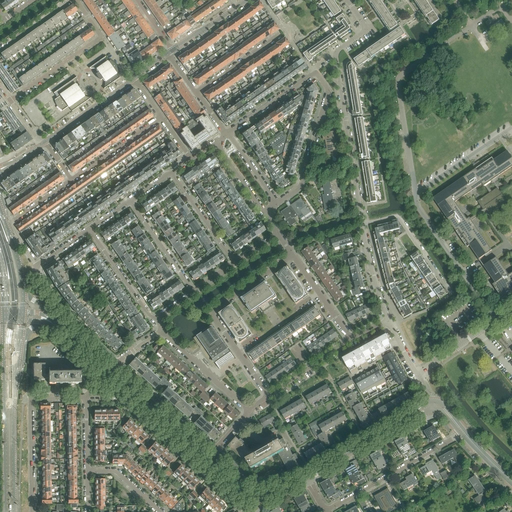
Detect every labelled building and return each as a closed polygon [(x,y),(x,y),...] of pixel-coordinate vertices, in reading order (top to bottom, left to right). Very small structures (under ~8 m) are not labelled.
[(132,1),(131,0),(125,0),(123,2),(124,4),(120,7),(121,9),(132,1)] [(155,1),(148,6),(151,10),(162,2),(160,0),(156,3),(155,1)] [(215,0),(212,0),(211,1),(216,9),(220,6),(215,0)] [(267,0),(266,1),(267,2),(272,9),(276,6),(271,0),(267,0)] [(330,0),(325,4),(328,8),(335,3),(332,0),(330,0)] [(390,15),(390,14),(391,13),(385,6),(384,6),(384,5),(385,5),(381,0),(367,0),(390,31),(398,26),(399,25),(397,23),(396,23),(395,22),(396,22),(391,14),(390,15)] [(415,0),(422,11),(432,25),(439,20),(430,6),(429,6),(430,5),(428,2),(427,2),(425,0),(415,0)] [(10,8),(5,1),(0,4),(5,11),(10,8)] [(135,4),(132,1),(121,9),(122,10),(126,8),(128,9),(135,4)] [(211,1),(207,4),(212,12),(216,9),(211,1)] [(259,1),(255,4),(259,11),(262,9),(264,12),(266,10),(259,1)] [(162,2),(151,10),(153,13),(160,8),(159,7),(163,4),(162,2)] [(95,3),(89,8),(92,13),(98,8),(95,3)] [(328,8),(331,12),(338,7),(335,3),(328,8)] [(135,4),(128,9),(129,11),(125,14),(126,16),(137,8),(135,4)] [(207,4),(203,7),(208,15),(212,12),(207,4)] [(250,8),(255,14),(257,12),(259,15),(261,14),(259,11),(255,4),(250,8)] [(73,5),(68,8),(72,14),(77,11),(73,5)] [(160,8),(153,13),(156,17),(167,9),(165,7),(161,10),(160,8)] [(203,7),(199,9),(204,17),(208,15),(203,7)] [(338,7),(331,12),(334,16),(341,12),(338,7)] [(68,8),(63,12),(67,18),(72,14),(68,8)] [(102,13),(98,8),(92,13),(95,18),(102,13)] [(140,12),(137,8),(126,16),(127,18),(132,15),(133,17),(140,12)] [(250,8),(246,11),(253,20),(254,19),(252,17),(255,15),(255,14),(250,8)] [(164,14),(168,11),(167,9),(156,17),(158,21),(165,16),(164,14)] [(199,9),(195,12),(200,20),(204,17),(199,9)] [(246,11),(241,14),(246,21),(249,19),(251,22),(253,20),(246,11)] [(133,17),(134,18),(130,21),(131,23),(142,15),(140,12),(133,17)] [(195,12),(191,15),(196,23),(200,20),(195,12)] [(102,13),(95,18),(99,23),(105,18),(107,17),(105,15),(103,16),(102,13)] [(241,14),(237,18),(244,27),(245,26),(243,23),(246,21),(241,14)] [(342,14),(335,19),(338,23),(345,18),(342,14)] [(145,19),(142,15),(131,23),(132,25),(137,22),(138,24),(145,19)] [(166,18),(165,16),(158,21),(161,24),(172,16),(171,15),(166,18)] [(191,15),(186,18),(192,26),(195,24),(196,24),(196,23),(191,15)] [(172,16),(161,24),(163,28),(170,23),(169,21),(173,18),(172,16)] [(184,16),(182,18),(185,22),(183,23),(188,30),(192,27),(184,16)] [(105,18),(99,23),(102,28),(109,23),(105,18)] [(237,18),(232,21),(237,27),(240,26),(242,28),(244,27),(237,18)] [(347,30),(349,29),(348,26),(350,25),(345,18),(338,23),(341,27),(339,29),(344,36),(348,33),(347,30)] [(138,24),(139,26),(135,29),(136,31),(147,23),(145,19),(138,24)] [(271,21),(272,24),(270,26),(275,32),(279,29),(272,20),(271,21)] [(489,29),(489,30),(492,34),(506,25),(502,20),(489,29)] [(178,21),(176,22),(184,33),(188,30),(183,23),(181,25),(178,21)] [(234,29),(237,27),(232,21),(228,24),(234,33),(236,32),(234,29)] [(176,22),(174,23),(177,27),(175,29),(180,36),(184,33),(176,22)] [(109,23),(102,28),(106,32),(112,28),(109,23)] [(150,26),(147,23),(136,31),(138,32),(142,29),(143,31),(150,26)] [(227,23),(223,26),(228,33),(230,31),(232,34),(234,33),(228,24),(227,23)] [(268,23),(266,24),(268,27),(265,29),(269,35),(270,36),(275,32),(270,26),(268,23)] [(144,33),(140,36),(141,38),(153,30),(150,26),(143,31),(144,33)] [(170,26),(169,27),(176,38),(180,36),(175,29),(173,30),(170,26)] [(223,26),(218,30),(225,39),(227,38),(225,35),(228,33),(223,26)] [(170,33),(168,34),(172,40),(174,40),(176,38),(169,27),(167,28),(170,33)] [(377,42),(372,45),(373,46),(369,49),(369,48),(364,51),(365,52),(354,60),(359,67),(401,38),(402,39),(406,36),(401,27),(386,37),(385,36),(381,40),(382,41),(378,43),(377,42)] [(112,28),(106,32),(109,37),(115,33),(112,28)] [(260,28),(258,29),(265,38),(269,35),(265,29),(265,28),(262,30),(260,28)] [(90,29),(85,32),(89,39),(94,35),(90,29)] [(257,30),(258,33),(256,35),(260,41),(265,38),(258,29),(257,30)] [(339,29),(335,32),(339,39),(344,36),(339,29)] [(155,34),(153,30),(141,38),(143,40),(147,37),(148,39),(149,38),(150,37),(155,34)] [(214,33),(219,39),(221,37),(223,40),(225,39),(218,30),(214,33)] [(85,32),(80,36),(84,42),(89,39),(85,32)] [(115,48),(114,48),(115,50),(116,49),(116,50),(117,49),(119,51),(126,46),(116,32),(115,33),(109,37),(108,38),(109,39),(108,39),(109,41),(110,41),(111,40),(112,42),(111,43),(112,44),(111,44),(112,45),(113,45),(114,44),(115,46),(114,47),(115,48)] [(214,33),(210,36),(216,46),(218,45),(216,42),(219,40),(219,39),(214,33)] [(332,33),(328,36),(333,43),(337,40),(332,33)] [(155,34),(150,37),(152,39),(153,38),(160,49),(163,47),(164,46),(159,40),(157,41),(155,37),(157,36),(155,34)] [(251,34),(249,35),(256,44),(260,41),(256,35),(253,37),(251,34)] [(249,39),(247,41),(251,48),(256,44),(249,35),(248,36),(249,39)] [(210,36),(205,40),(210,46),(213,44),(215,47),(216,46),(210,36)] [(328,36),(324,39),(329,46),(333,43),(328,36)] [(150,37),(149,38),(151,40),(154,44),(152,45),(157,52),(160,49),(153,38),(152,39),(150,37)] [(285,38),(280,41),(285,47),(288,46),(289,48),(291,47),(285,38)] [(70,41),(71,42),(75,49),(78,47),(79,47),(74,40),(73,39),(70,41)] [(324,39),(319,42),(324,49),(329,46),(324,39)] [(205,40),(201,43),(207,52),(209,51),(207,48),(210,46),(205,40)] [(240,42),(241,42),(247,51),(251,48),(247,41),(244,43),(242,40),(240,42)] [(276,44),(276,45),(280,51),(283,49),(285,51),(287,50),(285,47),(280,41),(276,44)] [(147,42),(145,44),(153,55),(157,52),(152,45),(150,47),(147,42)] [(241,46),(238,48),(243,55),(247,51),(241,42),(239,43),(241,46)] [(319,42),(315,45),(320,52),(324,49),(319,42)] [(201,43),(196,46),(201,53),(204,51),(206,53),(207,52),(201,43)] [(130,44),(122,50),(134,68),(140,64),(132,52),(128,55),(126,51),(132,47),(130,44)] [(145,44),(143,45),(146,49),(144,50),(149,57),(153,55),(145,44)] [(280,56),(278,53),(281,51),(280,51),(276,45),(272,48),(278,57),(280,56)] [(315,45),(311,48),(316,55),(320,52),(315,45)] [(200,57),(198,55),(201,53),(196,46),(192,49),(198,58),(200,57)] [(233,47),(232,48),(238,58),(243,55),(238,48),(235,50),(233,47)] [(137,49),(139,52),(145,60),(149,57),(144,50),(142,52),(139,48),(137,49)] [(232,52),(229,54),(233,60),(234,61),(238,58),(232,48),(230,50),(232,52)] [(272,48),(267,51),(272,57),(275,56),(276,58),(278,57),(272,48)] [(311,48),(307,51),(312,58),(316,55),(311,48)] [(137,49),(132,52),(140,64),(145,60),(139,52),(137,49)] [(192,49),(187,52),(191,58),(192,59),(195,57),(197,60),(198,58),(192,49)] [(271,62),(269,59),(272,57),(267,51),(263,54),(269,63),(271,62)] [(307,51),(302,54),(307,61),(308,61),(308,62),(312,59),(312,58),(307,51)] [(189,60),(191,58),(187,52),(182,55),(188,63),(189,64),(191,63),(189,60)] [(224,53),(222,54),(229,63),(233,60),(229,54),(226,55),(224,53)] [(222,58),(220,60),(224,67),(229,63),(222,54),(221,55),(222,58)] [(263,54),(258,57),(263,64),(265,62),(267,65),(269,63),(263,54)] [(179,57),(179,59),(188,72),(192,69),(195,67),(193,65),(191,67),(190,66),(187,68),(185,65),(188,63),(182,55),(179,57)] [(96,70),(97,70),(96,71),(98,73),(97,74),(97,75),(98,76),(98,77),(99,78),(100,79),(100,80),(101,80),(102,79),(104,82),(105,81),(105,82),(105,83),(105,84),(105,85),(105,86),(104,87),(104,88),(104,89),(120,78),(120,77),(119,78),(116,73),(118,72),(118,71),(118,72),(118,70),(117,70),(117,69),(117,68),(116,67),(116,66),(115,65),(114,64),(114,63),(113,63),(112,62),(111,61),(110,61),(111,61),(110,61),(108,63),(105,58),(106,57),(105,57),(89,68),(89,69),(89,68),(91,69),(92,69),(93,69),(95,69),(96,69),(96,70)] [(260,66),(263,64),(258,57),(254,60),(260,69),(260,70),(262,68),(260,66)] [(215,59),(213,60),(220,70),(224,67),(220,60),(217,62),(215,59)] [(295,59),(293,60),(301,71),(303,69),(304,69),(305,68),(306,67),(301,60),(297,62),(295,59)] [(211,62),(213,64),(211,66),(215,73),(220,70),(213,60),(211,62)] [(253,60),(249,63),(253,69),(256,68),(258,70),(260,69),(254,60),(253,60)] [(291,61),(294,64),(291,66),(296,74),(297,74),(299,73),(299,72),(301,71),(293,60),(291,61)] [(283,61),(281,62),(284,66),(292,77),(294,76),(296,75),(296,74),(291,66),(288,68),(286,65),(283,61)] [(346,67),(346,68),(347,70),(355,69),(356,68),(351,61),(348,64),(347,64),(347,65),(347,66),(346,66),(346,67)] [(251,71),(253,69),(249,63),(244,66),(251,75),(252,74),(251,71)] [(169,65),(165,67),(172,76),(176,73),(170,65),(169,65)] [(206,65),(204,67),(211,76),(215,73),(211,66),(208,68),(206,65)] [(244,66),(239,69),(240,70),(244,76),(247,74),(249,77),(251,75),(244,66)] [(282,68),(284,71),(281,73),(287,81),(287,80),(288,80),(289,79),(292,77),(284,66),(282,68)] [(165,67),(161,70),(161,71),(165,77),(168,75),(170,78),(172,76),(165,67)] [(204,67),(202,68),(204,71),(201,73),(202,73),(206,79),(211,76),(204,67)] [(242,78),(245,76),(244,76),(240,70),(235,73),(242,82),(244,81),(242,78)] [(163,79),(166,77),(165,77),(161,71),(157,74),(163,83),(165,82),(163,79)] [(196,74),(197,76),(202,83),(207,80),(206,79),(202,73),(199,75),(197,72),(196,74)] [(276,72),(274,73),(282,84),(284,82),(285,82),(286,82),(286,81),(287,81),(281,73),(278,75),(276,72)] [(21,75),(22,77),(27,84),(30,82),(25,75),(24,73),(21,75)] [(235,73),(231,76),(236,83),(238,81),(240,84),(242,82),(235,73)] [(275,78),(272,80),(277,87),(278,87),(280,86),(280,85),(282,84),(274,73),(272,74),(275,78)] [(157,74),(152,77),(156,83),(157,84),(160,82),(161,84),(163,83),(157,74)] [(193,75),(191,77),(197,85),(199,85),(202,83),(197,76),(195,78),(193,75)] [(156,88),(154,85),(156,83),(152,77),(152,76),(147,79),(152,86),(154,89),(156,88)] [(233,85),(236,83),(231,76),(226,79),(233,89),(235,87),(233,85)] [(58,97),(54,100),(55,100),(55,101),(55,102),(55,103),(56,104),(56,105),(57,106),(58,107),(58,108),(59,109),(60,109),(61,110),(62,111),(69,106),(73,111),(72,111),(72,112),(91,98),(90,98),(89,98),(88,97),(87,97),(86,97),(85,97),(84,96),(84,95),(83,93),(84,92),(83,91),(83,90),(82,89),(82,88),(81,87),(80,87),(80,86),(78,87),(77,85),(76,85),(76,84),(76,83),(76,82),(76,80),(76,79),(77,78),(77,77),(54,93),(54,94),(55,93),(58,97)] [(170,84),(171,86),(174,84),(176,87),(182,83),(183,82),(179,78),(175,81),(170,84)] [(144,82),(144,84),(149,92),(151,91),(149,88),(152,86),(147,79),(144,82)] [(226,79),(222,82),(227,89),(229,87),(231,90),(233,89),(226,79)] [(267,79),(265,80),(272,91),(275,89),(277,88),(277,87),(272,80),(269,82),(267,79)] [(263,81),(265,84),(262,86),(268,94),(269,94),(270,93),(270,92),(272,91),(265,80),(263,81)] [(308,92),(316,95),(317,91),(311,81),(304,86),(306,90),(307,90),(308,91),(308,92)] [(226,94),(224,91),(227,89),(222,82),(217,86),(224,95),(226,94)] [(177,90),(175,92),(176,94),(185,87),(182,83),(176,87),(175,87),(177,90)] [(268,94),(262,86),(259,88),(257,85),(255,86),(263,97),(265,96),(266,96),(267,95),(267,94),(268,94)] [(217,86),(213,89),(217,95),(218,95),(220,93),(222,96),(224,95),(217,86)] [(256,91),(253,93),(258,101),(259,100),(261,99),(263,97),(255,86),(253,88),(256,91)] [(180,94),(182,96),(188,92),(185,87),(176,94),(177,96),(180,94)] [(213,88),(208,91),(213,98),(215,101),(216,99),(215,97),(217,95),(213,89),(213,88)] [(136,101),(139,105),(140,106),(144,102),(141,97),(135,90),(133,89),(130,92),(136,101)] [(210,100),(213,98),(208,91),(204,94),(204,95),(210,104),(212,102),(210,100)] [(130,92),(125,95),(132,104),(134,108),(139,105),(136,101),(130,92)] [(182,96),(184,99),(181,101),(182,103),(192,96),(188,92),(182,96)] [(248,92),(246,93),(253,104),(256,102),(257,101),(258,101),(253,93),(250,95),(248,92)] [(161,93),(154,98),(157,103),(164,98),(161,93)] [(246,93),(244,94),(246,98),(243,100),(249,107),(250,107),(251,106),(251,105),(253,104),(246,93)] [(125,95),(121,98),(127,107),(130,111),(134,108),(132,104),(125,95)] [(301,99),(299,95),(291,100),(296,107),(299,105),(298,103),(300,102),(299,100),(301,99)] [(186,103),(188,105),(195,101),(192,96),(182,103),(183,105),(186,103)] [(127,107),(121,98),(116,101),(126,115),(129,113),(125,108),(127,107)] [(164,98),(157,103),(160,107),(167,102),(164,98)] [(238,98),(236,100),(244,110),(246,109),(247,109),(248,108),(248,107),(249,107),(243,100),(240,102),(238,98)] [(237,104),(234,106),(239,114),(240,114),(242,113),(242,112),(244,110),(236,100),(235,101),(237,104)] [(291,100),(286,104),(292,111),(296,108),(296,107),(291,100)] [(116,101),(112,104),(118,113),(121,111),(124,116),(126,115),(116,101)] [(195,101),(188,105),(190,108),(187,110),(188,112),(198,105),(195,101)] [(167,102),(160,107),(163,111),(170,106),(167,102)] [(112,104),(107,108),(117,122),(122,118),(118,113),(112,104)] [(286,104),(282,107),(287,114),(292,111),(286,104)] [(198,105),(188,112),(190,114),(192,112),(194,115),(195,114),(201,110),(198,105)] [(219,105),(214,109),(224,124),(230,121),(224,112),(219,105)] [(229,105),(227,106),(228,108),(235,117),(237,116),(239,115),(239,114),(234,106),(231,108),(229,105)] [(173,110),(170,106),(163,111),(166,115),(173,110)] [(282,107),(277,110),(283,117),(287,114),(282,107)] [(114,121),(113,121),(114,123),(117,122),(107,108),(103,111),(109,120),(112,118),(114,121)] [(228,108),(226,109),(226,110),(224,112),(230,121),(230,120),(231,120),(232,119),(235,117),(228,108)] [(144,113),(149,120),(153,117),(153,115),(149,109),(144,113)] [(197,117),(194,119),(196,120),(205,114),(202,109),(201,110),(195,114),(197,117)] [(173,110),(166,115),(169,120),(176,115),(173,110)] [(277,110),(273,113),(278,121),(283,117),(277,110)] [(11,111),(4,115),(3,117),(5,120),(13,114),(11,111)] [(103,111),(98,114),(105,123),(107,121),(110,124),(111,123),(109,120),(103,111)] [(144,113),(140,116),(145,123),(149,120),(144,113)] [(273,113),(268,116),(274,124),(278,121),(273,113)] [(7,123),(9,122),(16,117),(13,114),(5,120),(7,123)] [(98,114),(94,117),(104,131),(108,128),(105,123),(98,114)] [(195,121),(197,124),(190,128),(191,130),(187,133),(184,128),(178,133),(179,133),(180,135),(187,145),(187,146),(191,152),(192,153),(218,135),(218,133),(214,127),(213,127),(206,117),(204,115),(205,114),(196,120),(195,121)] [(179,119),(176,115),(169,120),(172,124),(179,119)] [(140,116),(136,119),(141,126),(145,123),(140,116)] [(268,116),(264,119),(269,127),(274,124),(268,116)] [(94,117),(89,120),(99,134),(104,131),(94,117)] [(136,119),(132,122),(137,129),(141,126),(136,119)] [(179,119),(172,124),(175,128),(182,123),(179,119)] [(264,119),(259,122),(265,130),(269,127),(264,119)] [(96,135),(94,136),(95,137),(99,134),(89,120),(85,124),(90,131),(93,130),(96,135)] [(132,122),(127,125),(132,132),(137,129),(132,122)] [(259,122),(255,126),(257,129),(260,133),(265,130),(259,122)] [(182,123),(175,128),(178,133),(184,128),(185,128),(182,123)] [(88,133),(90,131),(85,124),(80,127),(87,137),(89,135),(88,133)] [(127,125),(123,128),(128,135),(132,132),(127,125)] [(159,125),(155,128),(160,135),(165,132),(160,126),(159,125)] [(22,126),(18,129),(22,135),(23,135),(28,143),(31,141),(32,140),(22,126)] [(80,127),(76,130),(81,138),(84,136),(85,138),(87,137),(80,127)] [(123,128),(119,130),(124,138),(128,135),(123,128)] [(155,128),(151,131),(156,138),(160,135),(155,128)] [(253,134),(253,133),(252,132),(250,129),(242,134),(245,139),(253,134)] [(79,139),(81,138),(76,130),(71,133),(77,141),(78,143),(80,142),(79,139)] [(119,130),(115,133),(120,141),(124,138),(119,130)] [(151,131),(147,134),(152,141),(156,138),(151,131)] [(337,142),(336,132),(322,134),(323,134),(324,140),(326,140),(327,149),(325,150),(326,155),(331,154),(332,154),(333,154),(336,153),(335,148),(334,142),(335,142),(337,142)] [(74,143),(77,141),(71,133),(67,136),(74,147),(76,145),(74,143)] [(115,133),(111,136),(115,144),(120,141),(115,133)] [(285,143),(286,139),(282,133),(281,134),(276,137),(274,139),(269,143),(278,155),(282,153),(285,143)] [(147,134),(143,137),(148,144),(152,141),(147,134)] [(253,134),(245,139),(249,143),(256,138),(253,134)] [(22,135),(17,139),(17,137),(16,135),(14,137),(22,147),(28,143),(23,135),(22,135)] [(68,147),(70,145),(72,148),(74,147),(67,136),(62,139),(68,147)] [(111,136),(106,139),(111,147),(115,144),(111,136)] [(14,137),(12,138),(14,140),(15,141),(10,144),(15,152),(22,147),(14,137)] [(143,137),(138,140),(143,147),(148,144),(143,137)] [(256,138),(249,143),(252,148),(259,143),(256,138)] [(65,151),(69,148),(68,147),(62,139),(58,143),(66,154),(68,153),(67,151),(66,151),(65,151)] [(106,139),(102,142),(107,149),(111,147),(106,139)] [(138,140),(134,143),(139,150),(143,147),(138,140)] [(102,142),(98,145),(103,152),(107,149),(102,142)] [(183,158),(181,155),(172,142),(167,146),(169,150),(175,158),(176,158),(178,161),(183,158)] [(54,145),(54,147),(63,160),(68,156),(66,154),(58,143),(54,145)] [(134,143),(130,146),(135,153),(139,150),(134,143)] [(259,143),(252,148),(255,152),(262,147),(259,143)] [(98,145),(94,148),(99,155),(103,152),(98,145)] [(130,146),(126,149),(131,156),(135,153),(130,146)] [(264,150),(265,149),(263,147),(262,147),(255,152),(258,157),(265,152),(264,150)] [(94,148),(89,151),(94,158),(99,155),(94,148)] [(126,149),(121,152),(126,159),(131,156),(126,149)] [(175,158),(169,150),(167,152),(166,151),(164,152),(171,162),(173,160),(174,160),(175,159),(175,158)] [(89,151),(85,154),(90,161),(94,158),(89,151)] [(163,156),(161,157),(166,165),(167,165),(168,164),(169,163),(171,162),(164,152),(163,151),(161,152),(163,156)] [(433,198),(467,247),(469,246),(479,259),(492,250),(471,221),(487,210),(492,218),(510,206),(497,188),(492,192),(487,184),(511,166),(511,157),(507,151),(494,160),(492,158),(433,198)] [(46,153),(44,152),(41,155),(47,164),(48,163),(50,162),(53,167),(55,165),(46,153)] [(121,152),(117,155),(122,162),(126,159),(121,152)] [(265,152),(258,157),(259,158),(258,159),(260,161),(268,156),(265,152)] [(85,154),(81,157),(86,164),(90,161),(85,154)] [(41,155),(36,158),(42,167),(43,166),(46,165),(48,167),(50,166),(48,163),(47,164),(41,155)] [(117,155),(113,158),(118,165),(122,162),(117,155)] [(210,156),(210,157),(208,158),(215,168),(217,170),(220,168),(220,167),(220,166),(220,165),(213,155),(212,155),(210,156)] [(156,156),(154,157),(161,168),(164,167),(165,166),(166,165),(161,157),(158,159),(156,156)] [(268,156),(260,161),(262,164),(262,163),(263,165),(271,160),(268,156)] [(81,157),(77,160),(82,167),(86,164),(81,157)] [(154,157),(152,159),(154,162),(151,164),(157,171),(158,171),(159,170),(161,168),(154,157)] [(45,169),(43,166),(42,167),(36,158),(32,161),(38,170),(39,170),(41,168),(43,170),(45,169)] [(113,158),(109,161),(114,168),(118,165),(113,158)] [(205,159),(206,160),(204,161),(212,173),(214,172),(213,170),(215,168),(208,158),(205,159)] [(77,160),(72,163),(77,170),(82,167),(77,160)] [(271,160),(263,165),(265,166),(264,167),(266,169),(273,164),(271,160)] [(32,161),(27,164),(34,173),(37,171),(39,174),(40,173),(41,172),(39,170),(38,170),(32,161)] [(109,161),(105,164),(110,170),(114,168),(109,161)] [(200,164),(208,176),(212,173),(204,161),(202,162),(200,163),(200,164)] [(157,171),(151,164),(149,166),(146,162),(145,164),(152,175),(154,173),(155,173),(156,172),(157,171)] [(72,163),(68,166),(72,173),(74,173),(77,170),(72,163)] [(36,175),(34,173),(27,164),(23,167),(29,176),(30,176),(32,174),(34,177),(36,175)] [(105,164),(100,167),(105,173),(110,170),(105,164)] [(145,168),(142,170),(147,178),(148,178),(150,177),(150,176),(152,175),(145,164),(143,165),(145,168)] [(197,166),(195,167),(204,179),(208,176),(200,164),(199,164),(197,166)] [(273,164),(266,169),(267,172),(268,171),(269,173),(276,168),(273,164)] [(30,180),(32,178),(30,176),(29,176),(23,167),(18,171),(25,180),(25,179),(28,177),(30,180)] [(100,167),(96,169),(101,176),(105,173),(100,167)] [(204,179),(195,167),(192,168),(193,169),(191,170),(199,182),(204,179)] [(286,169),(289,170),(288,175),(293,176),(295,169),(287,167),(286,169)] [(276,168),(269,173),(270,175),(271,178),(279,172),(276,168)] [(96,169),(92,172),(97,179),(101,176),(96,169)] [(137,169),(135,170),(143,181),(145,180),(146,180),(147,179),(147,178),(142,170),(139,172),(137,169)] [(220,169),(213,174),(216,179),(223,174),(222,172),(222,171),(221,170),(220,169)] [(135,170),(133,172),(135,175),(133,177),(138,185),(139,184),(140,183),(141,183),(143,181),(135,170)] [(187,172),(187,173),(195,185),(199,182),(191,170),(190,171),(189,171),(187,172)] [(25,183),(27,182),(25,179),(25,180),(18,171),(14,174),(20,183),(21,182),(23,180),(25,183)] [(55,175),(60,182),(64,180),(64,178),(60,172),(55,175)] [(92,172),(88,175),(93,182),(97,179),(92,172)] [(279,172),(271,178),(273,180),(274,180),(275,181),(282,176),(279,172)] [(183,175),(183,176),(182,176),(188,185),(187,186),(189,189),(195,185),(187,173),(185,174),(183,175)] [(14,174),(9,177),(16,186),(16,185),(19,184),(21,186),(23,185),(21,182),(20,183),(14,174)] [(227,178),(226,178),(226,177),(225,176),(223,174),(216,179),(219,183),(227,178)] [(55,175),(51,178),(56,185),(60,182),(55,175)] [(88,175),(83,178),(88,185),(93,182),(88,175)] [(128,176),(126,177),(133,188),(135,186),(136,186),(137,185),(138,185),(133,177),(130,179),(128,176)] [(276,183),(275,183),(277,186),(285,180),(282,176),(275,181),(276,183)] [(16,189),(18,188),(16,185),(16,186),(9,177),(5,180),(11,189),(12,188),(14,187),(16,189)] [(126,177),(124,178),(126,182),(123,184),(129,191),(130,191),(131,190),(131,189),(133,188),(126,177)] [(51,178),(47,181),(52,188),(56,185),(51,178)] [(83,178),(79,181),(84,188),(88,185),(83,178)] [(227,178),(219,183),(222,188),(230,183),(228,181),(228,180),(228,179),(227,179),(227,178)] [(285,180),(277,186),(279,188),(280,189),(284,186),(285,187),(287,186),(286,185),(290,182),(291,181),(292,179),(288,178),(285,180)] [(332,195),(333,200),(332,200),(332,205),(342,203),(342,204),(342,203),(341,199),(342,199),(342,198),(341,198),(340,190),(338,191),(336,182),(336,178),(338,178),(330,179),(332,193),(333,193),(332,193),(333,193),(334,195),(332,195)] [(326,198),(323,199),(324,199),(326,211),(326,210),(330,209),(330,207),(330,205),(332,205),(332,200),(333,200),(332,195),(334,195),(333,193),(332,193),(333,193),(332,193),(330,179),(322,180),(322,181),(323,180),(325,194),(326,198)] [(5,180),(0,183),(6,192),(10,190),(12,193),(14,191),(12,188),(11,189),(5,180)] [(47,181),(43,184),(48,191),(52,188),(47,181)] [(79,181),(75,184),(80,191),(84,188),(79,181)] [(118,182),(116,184),(124,194),(126,193),(127,193),(128,192),(128,191),(129,191),(123,184),(121,185),(118,182)] [(194,190),(195,192),(202,187),(199,183),(193,188),(194,190)] [(232,187),(232,186),(232,185),(231,185),(230,183),(222,188),(225,192),(233,187),(232,187)] [(43,184),(39,187),(44,194),(48,191),(43,184)] [(75,184),(71,187),(76,194),(80,191),(75,184)] [(117,188),(114,190),(119,198),(120,197),(122,196),(124,194),(116,184),(114,185),(117,188)] [(167,187),(172,194),(175,192),(175,193),(177,192),(172,184),(171,184),(170,184),(168,185),(168,186),(167,187)] [(39,187),(34,190),(39,197),(44,194),(39,187)] [(71,187),(67,190),(72,197),(76,194),(71,187)] [(165,188),(163,190),(168,197),(172,194),(167,187),(166,187),(165,188)] [(202,187),(195,192),(197,195),(197,194),(198,196),(205,191),(202,187)] [(235,190),(235,189),(234,188),(233,188),(233,187),(225,192),(228,197),(236,192),(235,190)] [(119,198),(114,190),(111,192),(109,189),(107,190),(115,201),(117,199),(119,198)] [(34,190),(30,193),(35,200),(39,197),(34,190)] [(67,190),(62,193),(67,200),(72,197),(67,190)] [(105,191),(107,195),(105,197),(110,204),(111,204),(112,203),(112,202),(115,201),(107,190),(105,191)] [(160,191),(159,193),(164,200),(168,197),(163,190),(162,190),(161,191),(160,191)] [(198,196),(199,197),(201,200),(207,195),(205,191),(198,196)] [(238,194),(238,193),(237,192),(236,192),(228,197),(232,201),(239,196),(238,194)] [(30,193),(26,196),(31,203),(35,200),(30,193)] [(62,193),(58,196),(63,203),(67,200),(62,193)] [(155,195),(154,196),(159,203),(164,200),(159,193),(157,194),(156,194),(155,195)] [(100,195),(98,197),(105,207),(107,206),(108,206),(109,205),(109,204),(110,204),(105,197),(102,198),(100,195)] [(207,195),(201,200),(202,202),(203,202),(204,203),(210,199),(213,197),(212,195),(209,197),(207,195)] [(26,196),(22,199),(27,206),(31,203),(26,196)] [(58,196),(54,199),(59,206),(63,203),(58,196)] [(152,197),(150,199),(155,206),(157,208),(159,207),(157,204),(159,203),(154,196),(153,196),(152,197)] [(239,196),(232,201),(235,206),(242,200),(242,199),(241,198),(240,198),(239,196)] [(96,198),(98,201),(95,203),(101,211),(101,210),(102,210),(103,209),(105,207),(98,197),(96,198)] [(179,198),(173,202),(170,204),(172,206),(174,204),(175,206),(182,201),(181,199),(180,199),(179,198)] [(22,199),(17,202),(22,209),(27,206),(22,199)] [(54,199),(50,202),(55,209),(59,206),(54,199)] [(146,201),(146,202),(151,209),(155,206),(150,199),(148,200),(147,201),(146,201)] [(204,203),(205,205),(204,205),(206,207),(213,202),(210,199),(204,203)] [(291,206),(298,216),(302,213),(304,217),(311,212),(308,209),(309,209),(308,208),(307,206),(306,207),(301,199),(291,206)] [(242,200),(235,206),(238,210),(245,205),(244,203),(244,202),(243,201),(242,201),(242,200)] [(185,205),(184,204),(182,201),(175,206),(178,210),(185,205)] [(213,202),(206,207),(208,210),(208,209),(209,211),(215,206),(222,202),(221,201),(217,203),(216,203),(214,204),(213,202)] [(17,202),(13,205),(18,212),(22,209),(17,202)] [(50,202),(45,205),(50,212),(55,209),(50,202)] [(90,202),(88,203),(96,214),(98,212),(99,212),(100,212),(100,211),(101,211),(95,203),(93,205),(90,202)] [(142,204),(141,205),(147,213),(149,211),(148,210),(151,209),(146,202),(145,202),(144,202),(143,203),(142,204)] [(89,208),(86,210),(91,217),(92,217),(94,216),(94,215),(96,214),(88,203),(86,204),(89,208)] [(13,205),(9,208),(14,215),(18,212),(13,205)] [(45,205),(41,208),(46,215),(50,212),(45,205)] [(185,205),(178,210),(176,212),(177,213),(179,212),(181,214),(188,209),(186,207),(185,205)] [(245,205),(238,210),(241,214),(248,209),(248,208),(247,207),(246,207),(245,205)] [(215,206),(209,211),(210,213),(211,213),(212,215),(218,210),(215,206)] [(288,222),(287,222),(288,223),(290,226),(296,222),(294,219),(298,216),(291,206),(281,212),(287,220),(286,220),(288,222)] [(41,208),(37,211),(42,218),(46,215),(41,208)] [(81,208),(79,210),(87,221),(87,220),(89,219),(91,218),(91,217),(86,210),(83,211),(81,208)] [(189,211),(188,209),(181,214),(183,217),(190,213),(189,211)] [(248,209),(241,214),(244,219),(251,214),(250,212),(250,211),(249,210),(248,210),(248,209)] [(79,214),(77,216),(82,224),(83,224),(84,223),(84,222),(87,221),(79,210),(77,211),(79,214)] [(213,216),(212,216),(214,219),(221,214),(218,210),(212,215),(213,216)] [(37,211),(33,214),(38,221),(42,218),(37,211)] [(127,215),(126,215),(131,222),(134,220),(134,222),(136,220),(131,212),(130,213),(129,213),(127,214),(127,215)] [(152,217),(153,218),(153,219),(155,221),(162,216),(159,212),(152,217)] [(190,213),(183,217),(181,219),(182,221),(185,219),(186,221),(193,216),(191,214),(190,213)] [(33,214),(29,217),(34,224),(38,221),(33,214)] [(221,214),(214,219),(215,221),(216,221),(217,222),(223,218),(226,216),(225,214),(222,216),(221,214)] [(251,214),(244,219),(247,223),(254,218),(254,217),(253,216),(251,214)] [(72,215),(70,216),(77,227),(79,226),(80,226),(81,225),(82,224),(77,216),(74,218),(72,215)] [(124,217),(122,218),(127,225),(131,222),(126,215),(126,216),(125,216),(124,216),(124,217)] [(70,221),(67,223),(73,230),(74,230),(75,229),(77,227),(70,216),(68,217),(70,221)] [(162,216),(155,221),(156,224),(157,223),(158,225),(165,220),(162,216)] [(193,216),(186,221),(187,223),(185,225),(186,227),(189,225),(195,220),(194,219),(193,216)] [(29,217),(24,220),(29,227),(34,224),(29,217)] [(119,220),(118,221),(123,228),(127,225),(122,218),(122,219),(121,219),(120,219),(119,220)] [(217,222),(218,224),(217,224),(219,226),(226,221),(223,218),(217,222)] [(24,220),(20,223),(25,230),(29,227),(24,220)] [(165,220),(158,225),(159,226),(159,227),(160,229),(168,224),(165,220)] [(197,223),(196,221),(195,221),(195,220),(189,225),(190,227),(187,228),(189,230),(191,229),(198,224),(197,223)] [(62,221),(60,223),(68,234),(70,232),(71,232),(72,231),(73,230),(67,223),(65,225),(62,221)] [(114,224),(113,224),(118,231),(123,228),(118,221),(116,222),(115,222),(114,223),(114,224)] [(226,221),(219,226),(221,228),(222,230),(229,225),(226,221)] [(255,224),(256,226),(261,233),(262,233),(263,233),(264,232),(264,231),(265,230),(260,222),(258,223),(257,223),(255,224)] [(20,223),(16,226),(21,233),(25,230),(20,223)] [(58,224),(61,227),(58,229),(63,237),(64,236),(66,236),(66,235),(68,234),(60,223),(58,224)] [(111,226),(109,227),(114,234),(118,231),(113,224),(113,225),(112,225),(111,225),(111,226)] [(168,224),(160,229),(162,232),(163,232),(164,233),(171,228),(168,224)] [(198,224),(191,229),(194,232),(201,228),(199,225),(199,226),(198,224)] [(383,224),(377,226),(378,228),(375,229),(376,232),(373,232),(375,240),(381,239),(380,234),(385,233),(383,224)] [(222,230),(223,231),(224,234),(231,229),(229,225),(222,230)] [(138,226),(131,231),(134,235),(141,230),(140,228),(139,228),(138,226)] [(256,226),(252,229),(257,236),(258,235),(259,235),(260,234),(261,233),(256,226)] [(105,230),(110,237),(114,234),(109,227),(107,228),(106,229),(105,230)] [(53,228),(51,229),(59,240),(61,239),(63,238),(63,237),(58,229),(55,231),(53,228)] [(165,235),(164,235),(166,237),(174,232),(171,228),(164,233),(165,235)] [(201,228),(194,232),(197,236),(203,232),(202,230),(201,228)] [(49,231),(51,234),(48,236),(49,237),(53,242),(54,243),(55,243),(56,242),(59,240),(51,229),(49,231)] [(231,229),(224,234),(226,236),(228,237),(234,233),(231,229)] [(252,229),(247,232),(252,239),(253,239),(255,238),(255,237),(257,236),(252,229)] [(107,239),(110,237),(105,230),(104,231),(103,231),(102,232),(101,233),(100,233),(106,241),(108,240),(107,239)] [(141,230),(134,235),(137,240),(144,235),(143,233),(141,230)] [(36,241),(37,240),(41,237),(37,232),(35,234),(25,240),(26,241),(27,243),(28,244),(31,242),(32,243),(33,243),(33,242),(35,240),(36,241)] [(174,232),(166,237),(168,240),(169,241),(176,236),(179,235),(178,233),(175,235),(174,232)] [(203,232),(197,236),(199,240),(206,235),(204,233),(203,232)] [(247,232),(243,235),(248,242),(250,241),(252,240),(252,239),(247,232)] [(235,233),(233,235),(237,240),(234,241),(239,248),(240,248),(241,248),(242,247),(244,245),(239,238),(235,233)] [(344,236),(346,245),(353,242),(352,240),(352,239),(350,234),(344,236)] [(144,235),(137,240),(140,244),(147,238),(145,236),(144,235)] [(206,235),(199,240),(198,241),(200,245),(202,244),(208,239),(207,238),(208,238),(206,235)] [(243,235),(239,238),(244,245),(245,245),(246,244),(248,242),(243,235)] [(169,241),(170,243),(172,246),(179,241),(176,236),(169,241)] [(344,236),(337,238),(340,247),(346,245),(344,236)] [(33,242),(33,243),(32,243),(31,242),(28,244),(32,249),(42,242),(42,243),(43,242),(43,241),(41,237),(37,240),(36,241),(35,240),(33,242)] [(149,241),(147,238),(140,244),(143,248),(150,243),(149,241)] [(337,238),(331,240),(333,249),(340,247),(337,238)] [(208,239),(202,244),(204,248),(211,243),(210,240),(209,241),(208,239)] [(112,247),(114,250),(121,245),(118,240),(111,245),(112,247)] [(88,241),(85,243),(91,252),(95,248),(90,241),(88,242),(88,241)] [(179,241),(172,246),(174,248),(175,250),(182,245),(179,241)] [(231,242),(229,243),(235,252),(236,251),(237,251),(238,250),(238,249),(239,248),(234,241),(232,243),(231,242)] [(32,249),(35,254),(38,258),(52,249),(47,243),(44,245),(42,243),(42,242),(32,249)] [(83,246),(81,247),(86,255),(91,252),(85,243),(82,245),(83,246)] [(150,243),(143,248),(146,252),(153,247),(151,244),(150,243)] [(212,245),(213,245),(211,243),(204,248),(202,249),(205,253),(207,252),(214,247),(212,245)] [(325,244),(322,246),(327,255),(330,253),(325,244)] [(121,245),(114,250),(115,252),(116,252),(117,254),(126,247),(124,246),(123,247),(121,245)] [(176,251),(178,254),(185,249),(182,245),(175,250),(176,251)] [(79,248),(76,250),(82,258),(86,255),(81,247),(79,248)] [(117,254),(118,255),(119,258),(127,253),(125,250),(127,249),(126,247),(117,254)] [(153,247),(146,252),(148,256),(155,251),(154,249),(155,249),(153,247)] [(302,252),(305,257),(312,252),(309,247),(302,252)] [(185,249),(178,254),(179,256),(180,256),(181,258),(188,253),(185,249)] [(73,252),(72,253),(77,261),(82,258),(76,250),(73,252)] [(155,251),(148,256),(151,260),(159,255),(157,253),(155,251)] [(214,253),(215,255),(220,262),(221,261),(222,261),(223,260),(224,259),(219,251),(217,252),(216,251),(214,253)] [(419,251),(411,256),(414,261),(421,256),(422,255),(419,251)] [(312,252),(305,257),(306,257),(309,261),(309,262),(316,257),(315,257),(312,252)] [(68,255),(69,255),(67,257),(73,265),(77,261),(72,253),(71,253),(68,255)] [(127,253),(119,258),(121,260),(122,260),(123,262),(130,257),(127,253)] [(182,259),(182,260),(183,262),(191,257),(188,253),(181,258),(182,259)] [(357,261),(357,258),(352,259),(350,253),(349,253),(346,254),(343,255),(344,261),(349,260),(350,267),(359,265),(358,264),(359,264),(357,261)] [(90,260),(88,261),(89,263),(92,262),(93,264),(100,259),(100,258),(99,257),(98,256),(97,255),(94,258),(90,260)] [(160,258),(160,257),(159,255),(151,260),(154,264),(161,259),(160,258)] [(215,255),(211,258),(216,265),(217,264),(218,264),(219,263),(219,262),(220,262),(215,255)] [(414,261),(412,262),(414,267),(424,260),(421,256),(414,261)] [(65,257),(62,259),(63,260),(62,260),(68,268),(73,265),(67,257),(66,258),(65,257)] [(123,262),(124,263),(123,264),(125,266),(133,261),(130,257),(123,262)] [(191,257),(183,262),(185,265),(185,264),(187,266),(194,261),(191,257)] [(309,262),(312,266),(312,267),(319,262),(315,257),(316,257),(309,262)] [(511,272),(509,275),(496,257),(483,266),(495,283),(492,284),(502,299),(511,291),(511,272)] [(211,258),(206,261),(211,268),(212,268),(213,268),(214,267),(214,266),(216,265),(211,258)] [(93,264),(94,266),(92,267),(93,269),(102,262),(102,261),(102,260),(101,259),(100,259),(93,264)] [(161,259),(154,264),(157,268),(164,263),(163,261),(162,261),(161,259)] [(424,260),(414,267),(417,271),(426,264),(424,260)] [(133,261),(125,266),(127,269),(127,268),(128,270),(135,265),(133,261)] [(206,261),(202,264),(207,271),(209,270),(211,269),(211,268),(206,261)] [(105,266),(105,265),(104,264),(103,264),(102,262),(93,269),(95,271),(97,269),(98,271),(105,266)] [(319,262),(312,267),(313,267),(316,271),(315,272),(316,272),(322,267),(319,262)] [(47,271),(48,272),(47,272),(49,275),(49,274),(50,276),(60,270),(62,268),(58,263),(54,266),(54,265),(51,267),(51,268),(50,269),(50,268),(48,269),(48,270),(47,271)] [(167,267),(166,266),(164,263),(157,268),(160,272),(167,267)] [(202,264),(198,267),(203,274),(204,274),(205,273),(205,272),(207,271),(202,264)] [(426,264),(417,271),(420,275),(421,275),(429,269),(426,264)] [(128,270),(130,271),(129,272),(131,274),(138,269),(135,265),(128,270)] [(288,265),(275,274),(296,304),(309,295),(288,265)] [(359,265),(350,267),(352,274),(360,272),(361,271),(359,268),(359,265)] [(105,266),(98,271),(99,273),(97,274),(98,276),(108,270),(107,269),(107,268),(106,267),(105,266)] [(167,267),(160,272),(163,276),(170,271),(168,269),(167,267)] [(198,267),(193,270),(198,277),(199,277),(200,277),(201,276),(201,275),(203,274),(198,267)] [(316,272),(319,276),(319,277),(326,272),(322,267),(323,267),(322,267),(316,272)] [(138,269),(131,274),(133,277),(134,278),(141,273),(138,269)] [(429,269),(421,275),(423,279),(432,273),(429,269)] [(50,277),(52,280),(54,282),(65,275),(63,272),(62,272),(60,270),(50,276),(50,277)] [(110,273),(109,271),(108,270),(98,276),(100,278),(102,276),(103,278),(110,274),(110,273)] [(190,271),(188,272),(194,280),(195,279),(196,280),(197,279),(198,278),(198,277),(193,270),(191,272),(190,271)] [(170,271),(163,276),(166,281),(173,276),(172,274),(170,271)] [(135,280),(137,283),(144,277),(142,275),(144,274),(143,272),(141,273),(134,278),(135,280)] [(329,277),(326,272),(319,277),(319,276),(321,278),(323,281),(322,281),(322,282),(329,277)] [(362,279),(363,278),(361,276),(360,272),(352,274),(354,282),(362,280),(362,279)] [(432,273),(423,279),(426,283),(435,277),(432,273)] [(110,274),(103,278),(104,280),(102,282),(104,284),(113,277),(112,276),(112,275),(111,274),(110,274)] [(65,275),(54,282),(55,285),(54,285),(57,288),(68,281),(66,278),(66,277),(65,275)] [(113,277),(104,284),(105,285),(107,284),(108,286),(115,281),(115,280),(114,279),(113,277)] [(144,277),(137,283),(138,285),(139,285),(140,286),(148,281),(149,280),(147,278),(146,280),(144,277)] [(329,277),(322,282),(323,282),(323,281),(325,284),(326,286),(333,282),(333,281),(332,282),(329,277)] [(435,277),(426,283),(429,287),(431,286),(438,281),(435,277)] [(177,282),(174,284),(179,291),(180,290),(181,290),(182,289),(182,288),(183,288),(178,280),(176,281),(177,282)] [(356,289),(351,290),(353,296),(361,294),(359,288),(364,287),(364,286),(365,286),(363,283),(362,280),(354,282),(356,289)] [(118,285),(117,283),(116,281),(115,281),(108,286),(110,288),(107,289),(109,291),(118,285)] [(141,288),(142,291),(150,286),(151,285),(148,281),(140,286),(141,288)] [(272,306),(280,301),(277,296),(271,288),(270,289),(269,287),(270,286),(266,281),(241,298),(245,303),(246,303),(247,305),(246,306),(252,313),(255,318),(263,312),(272,306)] [(438,281),(431,286),(434,290),(441,286),(438,281)] [(333,282),(326,286),(326,287),(326,286),(327,288),(330,291),(329,291),(336,287),(336,286),(336,287),(333,282)] [(394,282),(386,285),(389,291),(396,287),(394,282)] [(65,283),(58,289),(61,294),(60,294),(62,297),(63,297),(64,298),(71,292),(65,283)] [(174,284),(170,287),(175,294),(176,292),(177,293),(178,292),(178,291),(179,291),(174,284)] [(118,285),(109,291),(110,293),(112,291),(113,293),(120,288),(120,287),(120,286),(119,286),(118,285)] [(150,286),(142,291),(144,293),(145,293),(146,295),(153,290),(150,286)] [(396,287),(389,291),(391,296),(401,291),(398,286),(396,287)] [(434,290),(432,292),(435,296),(437,295),(444,290),(441,286),(434,290)] [(170,287),(165,290),(170,297),(171,296),(172,296),(173,295),(175,294),(170,287)] [(330,291),(333,296),(339,292),(340,292),(340,291),(339,292),(336,287),(329,291),(330,291)] [(115,295),(113,297),(114,298),(123,292),(122,291),(122,290),(121,289),(120,288),(113,293),(115,295)] [(444,290),(437,295),(440,299),(448,293),(445,289),(444,290)] [(165,290),(161,293),(166,300),(168,299),(170,298),(170,297),(165,290)] [(401,291),(391,296),(394,300),(403,295),(401,291)] [(65,299),(64,299),(66,302),(67,302),(71,306),(78,300),(71,292),(64,298),(65,299)] [(123,292),(114,298),(115,300),(117,299),(119,301),(126,296),(125,295),(125,293),(124,293),(123,292)] [(336,301),(343,297),(343,296),(339,292),(333,296),(336,301)] [(161,293),(157,296),(162,303),(162,302),(163,302),(164,302),(164,301),(166,300),(161,293)] [(403,295),(394,300),(396,305),(404,300),(404,301),(405,300),(406,300),(403,295)] [(120,303),(118,304),(119,306),(128,299),(127,298),(127,297),(127,296),(126,296),(119,301),(120,303)] [(157,296),(153,299),(157,306),(158,305),(159,305),(160,305),(160,304),(162,303),(157,296)] [(128,299),(119,306),(120,308),(122,306),(124,308),(131,303),(131,302),(130,301),(129,301),(128,299)] [(148,300),(147,301),(153,309),(154,308),(155,308),(156,307),(157,306),(153,299),(150,300),(149,299),(148,300)] [(74,310),(74,311),(76,314),(77,313),(78,314),(84,307),(78,300),(71,306),(74,310)] [(404,300),(396,305),(399,309),(407,304),(405,300),(404,301),(404,300)] [(131,303),(124,308),(125,310),(123,311),(124,313),(133,307),(132,305),(132,304),(131,303)] [(369,303),(364,306),(367,313),(373,311),(369,303)] [(407,304),(399,309),(401,313),(410,309),(407,304)] [(232,305),(219,314),(240,343),(253,334),(232,305)] [(318,311),(319,310),(316,305),(309,310),(316,319),(321,315),(318,311)] [(79,315),(78,316),(81,318),(85,322),(91,315),(90,313),(91,312),(86,306),(84,307),(78,314),(79,315)] [(364,306),(358,309),(361,316),(367,313),(364,306)] [(133,307),(124,313),(125,315),(127,313),(129,315),(136,310),(136,309),(135,308),(134,308),(133,307)] [(358,309),(352,312),(355,319),(361,316),(358,309)] [(410,309),(401,313),(404,318),(409,315),(412,313),(410,309)] [(138,313),(138,312),(137,311),(136,311),(136,310),(129,315),(130,317),(128,319),(129,321),(130,320),(139,314),(138,313)] [(309,310),(305,313),(311,322),(316,319),(309,310)] [(352,312),(346,315),(349,322),(355,319),(352,312)] [(305,313),(300,316),(306,325),(311,322),(305,313)] [(145,323),(146,322),(144,320),(143,321),(140,317),(141,316),(140,314),(139,314),(130,320),(137,329),(134,331),(138,335),(142,332),(143,333),(145,332),(144,331),(148,328),(149,327),(147,325),(146,325),(145,323)] [(87,324),(86,324),(89,326),(90,326),(96,319),(92,315),(91,315),(85,322),(87,324)] [(300,316),(295,319),(302,328),(306,325),(300,316)] [(90,326),(91,328),(93,330),(94,330),(101,323),(96,319),(90,326)] [(295,319),(291,323),(297,332),(302,328),(295,319)] [(94,330),(96,332),(95,332),(97,334),(98,334),(105,327),(101,323),(94,330)] [(291,323),(286,326),(292,335),(294,337),(298,334),(297,332),(291,323)] [(211,325),(196,336),(212,359),(215,363),(214,363),(219,369),(234,358),(230,352),(229,352),(227,349),(211,325)] [(286,326),(281,329),(288,338),(292,335),(286,326)] [(98,334),(100,336),(102,338),(103,338),(110,331),(105,327),(98,334)] [(281,329),(277,332),(283,341),(288,338),(281,329)] [(334,329),(328,333),(333,339),(338,335),(334,329)] [(105,340),(104,340),(106,342),(107,342),(114,335),(110,331),(103,338),(105,340)] [(131,332),(129,334),(133,339),(138,335),(134,331),(131,332)] [(277,332),(272,336),(278,345),(283,341),(277,332)] [(328,333),(323,336),(327,343),(333,339),(328,333)] [(386,334),(378,337),(374,339),(367,342),(367,343),(368,344),(360,349),(359,347),(352,351),(349,353),(342,357),(343,358),(344,361),(352,375),(376,362),(383,358),(392,353),(387,338),(386,334)] [(107,342),(109,344),(109,345),(111,347),(111,346),(112,346),(118,339),(114,335),(107,342)] [(272,336),(267,339),(273,348),(278,345),(272,336)] [(323,336),(318,340),(322,347),(327,343),(323,336)] [(114,348),(113,349),(115,351),(116,350),(119,347),(119,348),(120,347),(120,348),(124,344),(118,339),(112,346),(114,348)] [(267,339),(263,342),(269,351),(273,348),(267,339)] [(318,340),(312,344),(317,350),(322,347),(318,340)] [(263,342),(258,345),(264,354),(269,351),(263,342)] [(312,344),(307,348),(311,354),(317,350),(312,344)] [(258,345),(253,349),(259,358),(264,354),(258,345)] [(157,352),(157,353),(158,352),(162,356),(167,350),(163,347),(163,346),(161,349),(157,352)] [(253,349),(247,353),(250,358),(252,357),(255,361),(259,358),(253,349)] [(172,354),(167,351),(168,350),(167,350),(162,356),(166,360),(172,354)] [(395,358),(392,353),(383,358),(386,362),(395,358)] [(166,360),(171,364),(176,358),(172,355),(172,354),(166,360)] [(130,365),(136,371),(135,371),(142,364),(135,359),(136,358),(129,365),(129,366),(130,365)] [(176,358),(171,364),(175,368),(181,362),(176,359),(176,358)] [(292,358),(287,362),(291,368),(297,364),(292,358)] [(388,367),(397,362),(395,358),(386,362),(388,367)] [(175,368),(180,372),(185,366),(181,363),(181,362),(175,368)] [(287,362),(281,365),(286,372),(291,368),(287,362)] [(391,371),(400,366),(397,362),(388,367),(391,371)] [(45,364),(33,364),(34,380),(45,380),(45,379),(45,374),(45,364)] [(142,376),(142,377),(148,370),(142,364),(135,371),(136,371),(142,376)] [(281,365),(276,369),(280,376),(286,372),(281,365)] [(185,366),(180,372),(184,376),(190,370),(189,370),(185,367),(185,366)] [(393,375),(402,371),(400,366),(391,371),(393,375)] [(386,382),(378,368),(373,370),(381,384),(386,382)] [(276,369),(271,373),(275,379),(280,376),(276,369)] [(148,370),(142,377),(142,376),(148,382),(154,376),(148,370)] [(190,370),(184,376),(189,380),(194,374),(190,371),(190,370)] [(381,384),(373,370),(369,373),(376,387),(381,384)] [(405,375),(402,371),(393,375),(396,380),(405,375)] [(65,372),(49,372),(49,374),(49,379),(49,384),(65,383),(65,372)] [(81,372),(65,372),(65,383),(81,383),(81,373),(82,373),(82,372),(81,372)] [(271,373),(265,377),(270,383),(275,379),(271,373)] [(376,387),(369,373),(364,375),(371,388),(376,386),(376,387)] [(189,380),(193,384),(199,379),(199,378),(198,378),(194,375),(194,374),(189,380)] [(371,388),(364,375),(360,378),(367,391),(371,388)] [(407,380),(405,375),(396,380),(398,385),(407,380)] [(155,387),(154,388),(159,383),(163,386),(167,381),(164,378),(162,380),(161,379),(160,381),(154,376),(148,382),(149,382),(155,387)] [(350,377),(344,380),(348,387),(354,383),(350,377)] [(367,391),(360,378),(355,380),(362,393),(367,391)] [(193,384),(198,388),(203,383),(203,382),(199,379),(193,384)] [(344,380),(338,384),(341,390),(348,387),(344,380)] [(162,394),(168,400),(174,393),(169,388),(170,387),(169,387),(171,384),(167,381),(163,386),(166,389),(162,394),(162,395),(162,394)] [(203,383),(198,388),(202,392),(204,391),(208,386),(207,386),(203,383)] [(327,385),(322,388),(326,395),(332,392),(331,391),(331,392),(328,385),(327,385)] [(322,388),(317,391),(321,398),(326,395),(322,388)] [(350,394),(345,397),(348,402),(355,398),(352,393),(353,392),(351,390),(348,392),(350,394)] [(317,391),(311,394),(315,401),(321,398),(317,391)] [(175,405),(174,406),(180,399),(174,393),(168,400),(169,400),(175,405)] [(210,399),(214,403),(220,397),(219,397),(215,393),(211,397),(210,399)] [(408,393),(402,396),(406,403),(412,399),(408,393),(409,393),(408,393)] [(310,404),(315,401),(311,394),(306,397),(306,398),(310,404)] [(402,396),(396,399),(400,406),(406,403),(402,396)] [(220,397),(214,403),(219,407),(224,401),(220,397)] [(355,398),(348,402),(352,408),(353,407),(358,404),(355,398)] [(175,406),(181,411),(180,411),(181,412),(187,405),(180,399),(174,406),(175,406)] [(302,400),(302,399),(296,402),(301,410),(306,407),(306,406),(302,400)] [(396,399),(390,403),(394,410),(400,406),(396,399)] [(224,401),(219,407),(223,411),(229,405),(228,405),(224,401)] [(296,402),(291,405),(295,413),(301,410),(296,402)] [(353,407),(357,413),(363,409),(360,403),(358,404),(353,407)] [(390,403),(384,406),(388,413),(394,410),(390,403)] [(187,417),(192,412),(195,415),(200,410),(196,407),(194,409),(193,409),(192,410),(187,405),(181,412),(181,411),(187,417)] [(229,405),(223,411),(228,415),(233,409),(229,405)] [(291,405),(286,408),(290,416),(295,413),(291,405)] [(384,406),(378,410),(379,411),(382,416),(388,413),(384,406)] [(284,418),(285,419),(290,416),(286,408),(280,411),(281,412),(284,418)] [(113,410),(113,420),(119,420),(121,420),(122,415),(120,414),(120,411),(119,411),(119,410),(118,410),(118,409),(115,409),(115,410),(113,410)] [(233,409),(228,415),(232,419),(238,413),(237,413),(233,409)] [(363,409),(357,413),(360,419),(367,415),(363,409)] [(195,423),(201,429),(200,429),(201,429),(207,422),(201,417),(202,416),(201,416),(203,413),(200,410),(195,415),(199,419),(194,424),(195,423)] [(379,411),(373,414),(377,421),(383,417),(382,416),(379,411)] [(343,413),(343,412),(337,415),(341,422),(347,419),(346,418),(343,413)] [(272,414),(266,417),(269,424),(275,420),(272,414)] [(373,414),(368,417),(370,421),(372,424),(377,421),(373,414)] [(337,415),(331,419),(335,426),(341,422),(337,415)] [(368,417),(367,415),(360,419),(363,425),(370,421),(368,417)] [(266,417),(260,421),(263,427),(269,424),(266,417)] [(331,419),(325,422),(329,429),(335,426),(331,419)] [(129,420),(126,422),(127,423),(123,427),(127,431),(134,424),(132,422),(133,422),(130,420),(129,420)] [(316,421),(309,425),(312,430),(319,426),(316,421)] [(207,434),(207,435),(213,428),(207,422),(201,429),(207,434)] [(325,422),(319,426),(323,433),(324,432),(329,429),(325,422)] [(137,426),(135,424),(134,424),(127,431),(132,435),(139,428),(137,426)] [(297,424),(290,428),(293,433),(300,430),(297,424)] [(434,430),(436,429),(434,426),(430,428),(429,427),(427,428),(428,429),(424,431),(428,439),(430,438),(429,438),(432,436),(431,434),(433,433),(432,432),(434,430)] [(143,432),(143,431),(141,429),(140,429),(139,428),(132,435),(136,439),(143,432)] [(213,440),(213,441),(220,433),(219,434),(213,428),(207,435),(213,440)] [(434,430),(432,432),(433,433),(431,434),(432,436),(429,438),(430,438),(431,441),(440,437),(438,433),(439,432),(438,430),(437,431),(436,429),(434,430)] [(300,430),(293,433),(296,439),(303,435),(300,430)] [(147,436),(148,436),(147,436),(148,435),(145,433),(143,432),(136,439),(141,444),(145,439),(145,440),(148,437),(147,436)] [(318,435),(321,442),(328,438),(324,432),(323,433),(318,435)] [(395,441),(397,444),(396,444),(397,444),(399,448),(408,444),(405,438),(407,436),(405,432),(399,435),(401,438),(395,441),(395,442),(395,441)] [(306,441),(303,435),(296,439),(300,445),(306,441)] [(240,439),(239,440),(236,437),(228,446),(245,461),(247,460),(251,468),(252,468),(255,466),(256,467),(257,467),(258,467),(259,466),(260,466),(261,465),(262,464),(263,463),(264,462),(263,462),(278,453),(288,471),(299,466),(295,460),(297,459),(298,458),(295,454),(293,455),(283,438),(280,440),(279,439),(276,441),(275,439),(269,443),(268,442),(266,444),(253,452),(243,443),(244,442),(241,438),(240,439)] [(328,438),(321,442),(322,443),(325,448),(331,444),(328,438)] [(152,445),(152,446),(149,449),(148,448),(147,449),(145,447),(140,452),(143,454),(146,450),(148,451),(148,450),(153,454),(160,447),(158,445),(156,442),(155,443),(154,443),(152,445)] [(322,443),(316,446),(320,453),(326,450),(326,449),(325,448),(322,443)] [(402,454),(403,456),(409,453),(411,455),(416,452),(414,448),(411,449),(408,444),(399,448),(402,453),(402,454)] [(164,451),(162,449),(163,449),(160,446),(160,447),(153,454),(157,458),(164,451)] [(316,446),(310,450),(314,457),(320,453),(316,446)] [(372,458),(372,459),(372,458),(375,463),(383,458),(380,452),(383,450),(380,446),(375,449),(376,452),(370,456),(371,455),(372,458)] [(454,449),(439,458),(442,464),(443,464),(446,462),(445,461),(449,459),(450,460),(454,457),(458,465),(463,462),(459,454),(458,455),(454,449)] [(308,460),(314,457),(310,450),(304,453),(305,454),(308,460)] [(164,451),(157,458),(162,462),(169,455),(168,455),(169,454),(166,452),(164,451)] [(123,464),(123,465),(125,467),(127,469),(128,469),(135,462),(127,454),(123,455),(123,464)] [(169,455),(162,462),(166,466),(170,462),(171,462),(173,460),(173,459),(173,458),(171,456),(170,456),(169,455)] [(375,463),(377,467),(377,468),(378,468),(379,470),(378,470),(384,467),(386,470),(392,466),(389,462),(388,460),(385,461),(383,458),(375,463)] [(350,463),(351,466),(345,470),(346,470),(347,472),(347,473),(347,472),(350,477),(358,472),(355,466),(358,465),(355,460),(350,463)] [(433,460),(428,463),(428,464),(420,469),(424,475),(432,471),(433,472),(433,473),(435,476),(437,480),(442,478),(437,470),(438,470),(433,460)] [(129,470),(129,471),(131,473),(131,472),(132,473),(138,465),(135,462),(128,469),(129,470)] [(133,474),(135,476),(136,476),(142,469),(138,465),(132,473),(133,474)] [(175,472),(174,473),(178,477),(185,470),(184,468),(181,465),(181,466),(180,466),(180,465),(177,468),(178,469),(177,469),(174,471),(175,472)] [(136,476),(137,477),(137,478),(139,480),(139,479),(140,480),(146,472),(142,469),(136,476)] [(188,472),(189,472),(186,469),(185,470),(178,477),(183,481),(190,474),(188,472)] [(354,484),(353,484),(354,484),(360,481),(361,484),(367,480),(364,476),(363,477),(360,471),(358,472),(350,477),(352,481),(353,482),(354,484)] [(445,471),(440,474),(444,480),(449,477),(445,471)] [(140,480),(141,481),(143,484),(143,483),(150,476),(146,472),(140,480)] [(190,474),(183,481),(187,485),(194,478),(194,477),(192,475),(191,475),(190,474)] [(333,486),(330,480),(333,479),(331,474),(325,477),(327,480),(320,484),(321,484),(323,486),(322,486),(322,487),(323,486),(325,491),(333,486)] [(408,479),(400,484),(404,490),(414,485),(414,486),(418,484),(413,474),(407,477),(408,479)] [(475,475),(469,480),(472,484),(474,488),(475,487),(480,483),(475,476),(475,475)] [(145,485),(144,485),(147,487),(154,479),(150,476),(143,483),(145,485)] [(149,488),(148,489),(151,491),(151,490),(158,483),(156,481),(157,479),(156,478),(154,479),(147,487),(149,488)] [(198,482),(199,482),(198,481),(199,481),(196,479),(194,478),(187,485),(192,489),(193,488),(193,489),(195,487),(195,486),(196,485),(197,485),(199,483),(198,482)] [(151,490),(153,492),(152,492),(154,494),(155,494),(162,487),(158,483),(151,490)] [(482,494),(486,491),(485,491),(480,483),(475,487),(478,491),(477,492),(479,495),(474,499),(477,504),(485,499),(482,494)] [(325,491),(328,495),(327,495),(328,496),(329,498),(335,495),(336,498),(342,494),(340,490),(337,492),(333,486),(325,491)] [(157,495),(156,496),(158,498),(159,497),(159,498),(166,490),(162,487),(155,494),(157,495)] [(203,491),(199,496),(204,500),(211,493),(209,491),(210,491),(207,488),(206,489),(206,488),(206,489),(205,488),(203,491)] [(388,488),(374,496),(375,498),(374,499),(376,501),(376,500),(382,511),(390,511),(399,507),(388,488)] [(296,501),(296,502),(296,501),(299,506),(307,501),(304,495),(307,494),(304,489),(299,492),(300,495),(294,499),(295,499),(296,501)] [(160,499),(162,501),(163,501),(170,494),(166,490),(159,498),(160,499)] [(189,495),(187,498),(189,500),(196,492),(193,490),(189,495)] [(196,492),(189,500),(191,502),(194,499),(198,495),(196,492)] [(211,493),(204,500),(208,504),(215,497),(214,495),(211,492),(211,493)] [(163,501),(164,502),(164,503),(166,505),(167,504),(167,505),(174,497),(170,494),(163,501)] [(168,506),(170,509),(171,508),(171,509),(173,507),(178,501),(175,499),(177,497),(175,496),(174,497),(167,505),(168,506)] [(220,501),(219,500),(220,500),(217,498),(215,497),(208,504),(213,508),(220,501)] [(220,501),(213,508),(217,511),(221,508),(223,510),(226,507),(224,505),(224,504),(222,502),(221,502),(220,501)] [(307,501),(299,506),(301,510),(302,511),(304,511),(309,510),(309,511),(311,511),(316,509),(313,505),(310,507),(307,501)] [(281,511),(279,509),(282,507),(280,503),(274,506),(276,509),(270,511),(281,511)]
